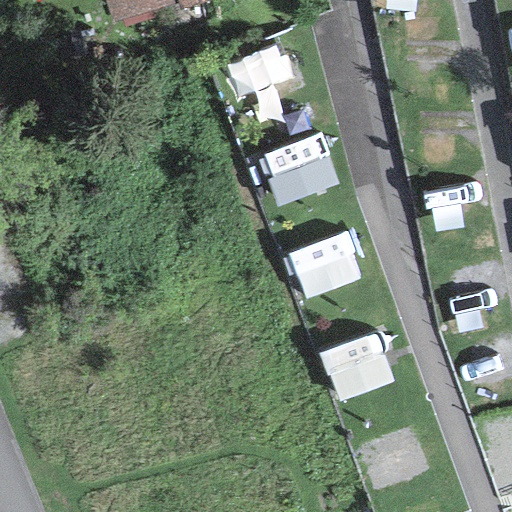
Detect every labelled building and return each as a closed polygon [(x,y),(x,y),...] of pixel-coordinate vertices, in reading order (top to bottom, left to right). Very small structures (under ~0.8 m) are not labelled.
[(112,0),(116,11),(153,0),(112,0)] [(294,44),(231,62),(248,117),(310,98),(294,44)] [(326,138),(268,158),(284,207),(343,187),(326,138)] [(293,253),(303,299),(361,286),(351,240),(293,253)] [(326,350),(337,402),(394,390),(383,339),(326,350)] [(374,494),(432,479),(420,433),(362,448),(374,494)]
